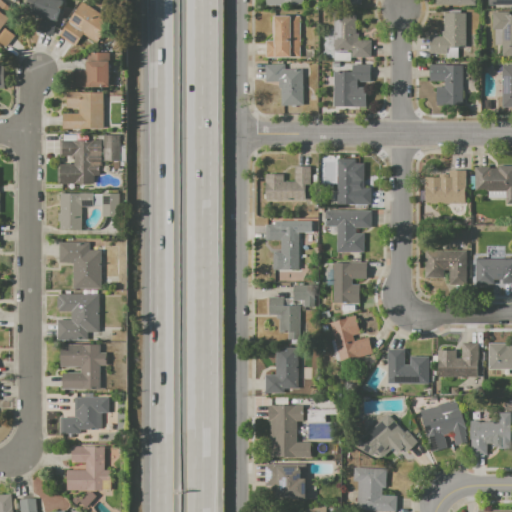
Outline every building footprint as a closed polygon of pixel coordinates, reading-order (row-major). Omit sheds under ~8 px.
[(6,49),(0,44),(0,0),(1,0),(20,14),(8,29),(16,35),(6,49)] [(37,0),(56,0),(65,3),(53,36),(39,31),(43,20),(32,16),(37,0)] [(60,36),(83,2),(112,21),(98,45),(84,35),(76,48),(60,36)] [(492,12),(510,12),(510,14),(511,14),(511,56),(502,56),(502,45),(495,45),(495,31),(492,31),(492,12)] [(444,13),(466,13),(466,48),(447,48),(447,53),(430,53),(430,36),(444,37),(444,13)] [(334,14),(356,14),(356,33),(359,33),(359,40),(371,40),(371,58),(351,57),(351,52),(334,52),(334,14)] [(273,15),(300,15),(300,57),(267,57),(266,40),(273,40),(273,15)] [(89,54),(111,54),(111,65),(109,65),(109,88),(73,88),(73,71),(86,71),(86,63),(89,63),(89,54)] [(265,64),(285,64),(285,70),(303,69),(303,106),(279,106),(278,81),(266,81),(265,64)] [(334,106),(334,71),(352,71),(352,65),(368,65),(368,82),(357,82),(357,87),(368,87),(368,106),(334,106)] [(429,65),(463,65),(462,104),(437,104),(437,86),(443,87),(443,82),(429,82),(429,65)] [(502,66),(511,66),(511,108),(502,108),(502,66)] [(67,93),(104,93),(104,129),(63,129),(63,114),(80,114),(80,108),(67,108),(67,93)] [(104,135),(120,135),(121,161),(105,161),(104,135)] [(61,141),(103,140),(103,166),(100,166),(100,175),(95,175),(95,184),(60,184),(60,165),(75,164),(75,156),(61,156),(61,141)] [(338,162),(364,163),(364,182),(357,182),(357,187),(371,187),(371,204),(337,204),(338,162)] [(295,166),(310,166),(310,184),(305,184),(305,199),(266,199),(265,173),(284,173),(284,181),(295,181),(295,166)] [(474,166),(489,166),(489,169),(497,169),(497,166),(511,166),(511,203),(506,204),(506,192),(474,193),(474,166)] [(448,170),(465,170),(465,203),(425,203),(425,178),(442,177),(442,184),(448,184),(448,170)] [(61,194),(120,194),(120,216),(103,216),(103,207),(83,207),(83,230),(60,230),(61,194)] [(326,211),(371,211),(371,228),(356,228),(356,233),(364,233),(364,252),(337,252),(337,226),(326,226),(326,211)] [(267,225),(283,225),(283,230),(299,230),(298,265),(281,265),(281,241),(267,240),(267,225)] [(60,243),(91,243),(91,250),(102,250),(102,289),(73,289),(73,263),(60,263),(60,243)] [(426,251),(466,251),(466,285),(450,285),(450,270),(442,270),(442,280),(426,280),(426,251)] [(475,258),(511,258),(511,280),(493,280),(493,286),(475,285),(475,258)] [(328,263),(351,263),(351,262),(367,262),(366,280),(352,279),(352,284),(360,285),(359,301),(352,301),(352,303),(334,303),(334,285),(328,285),(328,263)] [(294,286),(316,286),(316,306),(300,306),(300,339),(286,339),(286,332),(279,332),(279,319),(276,319),(276,315),(269,315),(269,297),(284,297),(284,298),(294,298),(294,286)] [(58,295),(100,295),(100,332),(88,332),(88,340),(58,340),(58,321),(72,321),(72,313),(59,313),(58,295)] [(331,322),(350,318),(350,320),(355,319),(358,334),(353,336),(354,341),(369,337),(373,353),(339,360),(331,322)] [(462,342),(479,342),(479,376),(438,376),(438,351),(456,351),(456,358),(462,358),(462,342)] [(489,343),(507,343),(507,345),(511,345),(511,369),(488,369),(489,343)] [(61,345),(101,345),(101,353),(108,353),(108,366),(101,366),(101,390),(62,390),(62,373),(81,373),(81,367),(61,367),(61,345)] [(276,348),(296,348),(296,387),(285,387),(285,393),(265,393),(265,375),(276,375),(276,348)] [(388,349),(405,349),(404,365),(410,365),(410,356),(429,356),(429,384),(388,384),(388,349)] [(75,398),(110,398),(110,414),(103,414),(103,430),(81,430),(81,434),(62,434),(62,418),(75,418),(75,398)] [(420,410),(439,405),(439,404),(450,401),(450,403),(457,401),(458,405),(460,405),(466,429),(465,429),(467,436),(466,436),(467,441),(456,444),(453,432),(443,435),(447,447),(432,451),(429,436),(427,437),(420,410)] [(268,405),(302,405),(302,420),(296,420),(296,442),(311,442),(311,458),(266,458),(266,445),(270,445),(270,421),(268,421),(268,405)] [(307,409),(338,409),(338,414),(327,414),(327,422),(307,422),(307,409)] [(471,421),(479,421),(479,422),(499,422),(499,413),(510,413),(510,448),(499,448),(499,442),(487,442),(486,454),(470,454),(471,421)] [(405,432),(407,430),(417,441),(406,452),(397,443),(381,458),(376,452),(372,456),(352,446),(364,435),(365,436),(388,414),(405,432)] [(72,447),(105,447),(105,471),(111,471),(111,482),(103,482),(103,491),(68,490),(68,471),(86,471),(86,463),(72,463),(72,447)] [(264,465),(304,465),(304,499),(271,499),(271,483),(264,483),(264,465)] [(354,467),(387,468),(386,488),(384,487),(383,495),(396,495),(396,511),(358,511),(358,481),(354,481),(354,467)] [(0,511),(0,495),(12,495),(13,511),(0,511)] [(21,511),(20,501),(36,499),(37,511),(58,511),(65,511),(21,511)]
